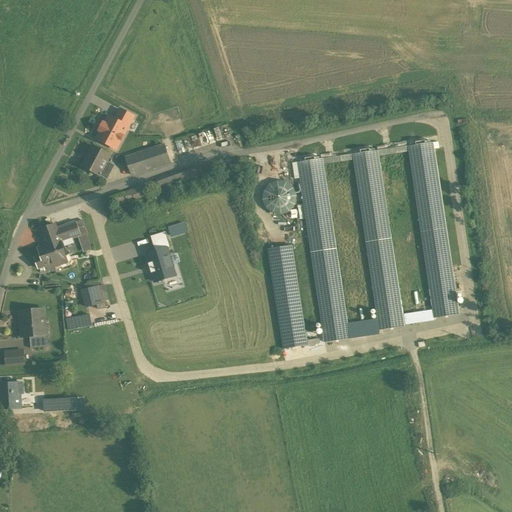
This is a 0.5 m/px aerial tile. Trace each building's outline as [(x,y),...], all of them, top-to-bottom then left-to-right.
[(188,149),(236,135),(233,124),(185,137),(188,149)] [(113,153),(93,142),(80,166),(100,176),(101,173),(109,177),(116,163),(110,159),(113,153)] [(408,146),(433,310),(434,318),(459,314),(432,142),(408,146)] [(167,144),(129,157),(134,174),(173,162),(167,144)] [(404,327),(403,325),(402,315),(378,150),(353,154),(378,323),(379,330),(404,327)] [(325,342),(349,339),(349,337),(347,328),(322,159),(297,163),(325,342)] [(208,164),(189,168),(191,177),(209,173),(208,164)] [(178,172),(156,180),(158,188),(182,180),(190,178),(188,169),(178,172)] [(282,184),(277,184),(272,185),(268,188),(264,192),(263,196),(262,201),(263,206),(266,211),(270,214),(275,216),(280,216),(284,215),(289,212),(292,208),(294,204),(294,199),(293,194),(290,190),(287,186),(282,184)] [(143,185),(124,191),(126,199),(133,197),(134,199),(146,195),(143,185)] [(54,224),(40,230),(45,246),(60,241),(54,224)] [(45,246),(38,249),(46,270),(63,264),(62,260),(66,259),(60,241),(45,246)] [(160,281),(180,274),(171,245),(151,252),(160,281)] [(291,245),(268,248),(282,347),(305,344),(291,245)] [(86,287),(87,303),(109,301),(107,282),(93,284),(93,286),(86,287)] [(44,309),(19,311),(22,338),(41,336),(41,335),(48,334),(47,321),(45,321),(44,309)] [(433,310),(402,315),(403,325),(434,320),(434,318),(433,310)] [(70,326),(88,325),(88,315),(70,316),(70,326)] [(378,323),(347,328),(349,337),(379,332),(379,330),(378,323)] [(72,346),(83,346),(83,335),(71,335),(72,346)] [(9,364),(30,363),(29,348),(8,349),(9,364)] [(22,383),(0,384),(0,409),(26,408),(25,393),(23,393),(22,383)] [(80,408),(79,398),(47,399),(48,410),(80,408)] [(419,461),(428,459),(422,412),(412,413),(419,461)]
